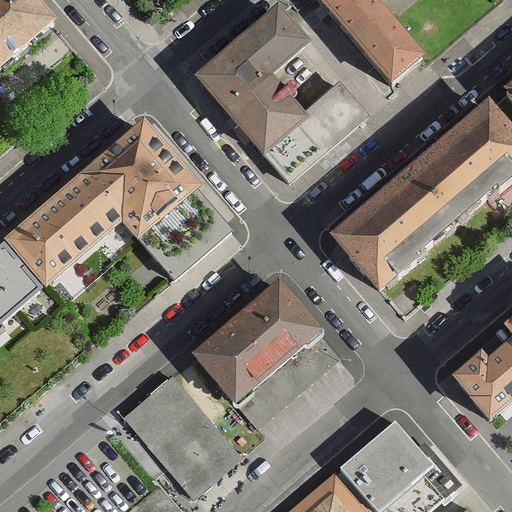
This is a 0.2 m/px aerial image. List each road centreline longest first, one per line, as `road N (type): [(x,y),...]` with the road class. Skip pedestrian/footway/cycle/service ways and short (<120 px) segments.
road 1 (residential): [(0,480),(284,235)]
road 2 (residential): [(284,235),(511,40)]
road 3 (residential): [(391,365),(219,511)]
road 4 (residential): [(146,77),(284,235)]
road 5 (residential): [(0,204),(146,77)]
road 6 (residential): [(391,365),(511,507)]
road 7 (residential): [(284,235),(391,365)]
road 8 (residential): [(511,267),(391,365)]
